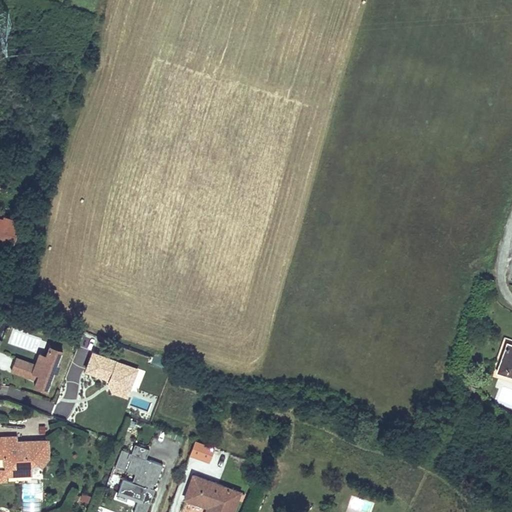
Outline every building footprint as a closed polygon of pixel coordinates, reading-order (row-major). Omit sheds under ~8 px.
[(20,221),(3,215),(2,218),(0,217),(0,239),(13,244),(20,221)] [(498,371),(511,375),(511,347),(506,345),(498,371)] [(35,366),(15,358),(10,371),(30,379),(32,373),(38,376),(36,381),(35,384),(47,389),(53,373),(55,374),(59,364),(57,363),(61,353),(48,348),(45,356),(41,368),(35,366)] [(41,368),(45,356),(40,354),(35,366),(41,368)] [(136,371),(92,354),(85,372),(108,381),(107,384),(128,392),(136,371)] [(125,399),(128,392),(107,384),(111,393),(125,399)] [(47,440),(16,441),(16,436),(0,436),(0,456),(5,456),(5,468),(0,468),(0,474),(1,475),(6,475),(6,474),(31,473),(31,467),(34,464),(38,464),(41,466),(48,458),(47,440)] [(188,455),(208,463),(214,447),(194,440),(188,455)] [(130,453),(120,450),(114,468),(133,475),(130,483),(122,480),(117,495),(136,502),(131,511),(145,511),(162,465),(145,459),(149,449),(133,444),(130,453)] [(41,466),(38,464),(34,464),(31,467),(31,473),(34,473),(41,466)] [(232,511),(240,492),(193,475),(185,498),(208,506),(211,507),(209,511),(207,511),(206,511),(232,511)] [(81,492),(78,500),(87,503),(90,495),(81,492)]
